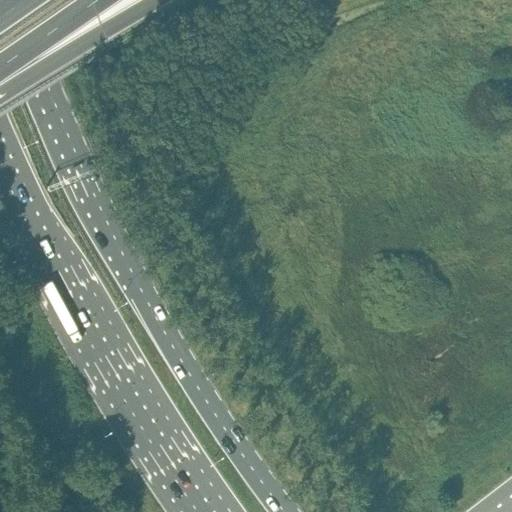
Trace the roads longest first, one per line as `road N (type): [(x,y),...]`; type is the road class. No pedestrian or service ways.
road 1 (primary): [(285,511),(147,302),(11,0)]
road 2 (primary): [(0,161),(93,347),(197,511)]
road 3 (motorway): [(0,75),(161,0)]
